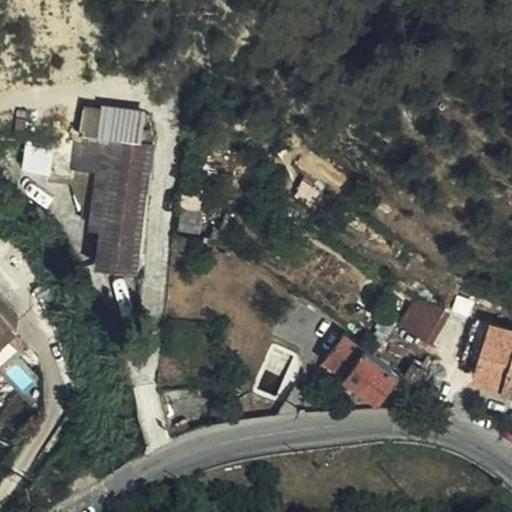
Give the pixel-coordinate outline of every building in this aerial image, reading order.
[(144,141),(146,128),(147,117),(85,110),(82,134),(144,141)] [(144,141),(155,142),(156,131),(146,128),(144,141)] [(53,141),(52,149),(154,153),(155,142),(144,141),(82,134),(79,133),(76,144),(53,141)] [(51,153),(153,158),(154,153),(52,149),(51,153)] [(141,269),(153,158),(51,153),(49,173),(72,176),(74,168),(99,170),(93,227),(103,227),(99,265),(141,269)] [(55,276),(37,286),(37,287),(51,314),(51,315),(70,305),(55,276)] [(419,296),(402,321),(431,338),(447,311),(419,294),(419,296)] [(299,296),(289,309),(308,322),(317,310),(299,296)] [(0,348),(17,334),(0,314),(0,348)] [(352,370),(348,376),(383,402),(402,375),(346,335),(332,355),(352,370)] [(480,379),(507,388),(511,370),(511,340),(494,335),(480,379)] [(395,366),(419,382),(419,383),(421,380),(427,369),(417,363),(420,358),(405,349),(395,366)] [(327,361),(348,376),(352,370),(332,355),(327,361)] [(7,511),(30,511),(33,508),(18,497),(7,511)]
